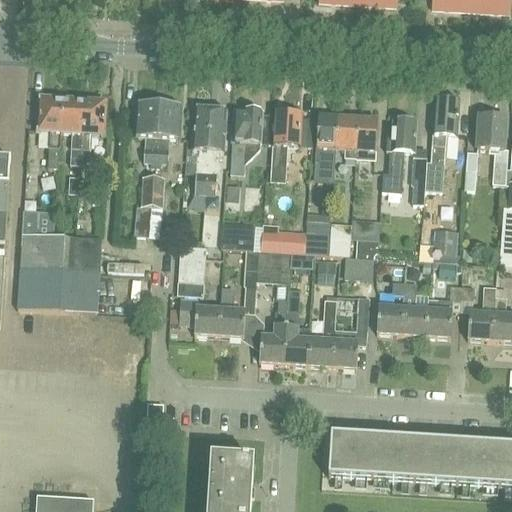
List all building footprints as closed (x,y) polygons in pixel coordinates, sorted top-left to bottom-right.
[(358,0),(358,7),(397,10),(397,0),(358,0)] [(471,15),(471,0),(432,0),(432,12),(471,15)] [(510,0),(471,0),(471,15),(510,17),(510,0)] [(439,101),(438,104),(435,103),(434,123),(430,167),(427,167),(425,188),(424,197),(442,198),(445,168),(447,139),(457,140),(458,125),(459,105),(454,105),(454,102),(452,100),(441,99),(439,101)] [(62,105),(53,104),(54,101),(44,101),(44,104),(40,103),(38,135),(50,136),(48,172),(59,172),(60,136),(62,105)] [(84,106),(75,105),(75,102),(65,102),(65,105),(62,105),(60,136),(72,137),(71,153),(70,169),(80,170),(84,106)] [(106,107),(101,107),(101,104),(92,103),(91,106),(84,106),(80,170),(90,170),(91,154),(92,138),(104,139),(106,107)] [(159,110),(150,110),(150,108),(142,107),(141,109),(137,109),(135,141),(146,141),(144,167),(151,167),(151,172),(155,172),(159,110)] [(182,111),(178,111),(176,109),(170,109),(168,111),(159,110),(155,172),(160,172),(161,167),(168,168),(169,143),(180,143),(182,111)] [(204,199),(210,113),(194,112),(192,153),(200,153),(199,159),(197,159),(196,177),(195,199),(204,199)] [(224,155),(226,114),(210,113),(204,199),(215,200),(216,178),(218,179),(219,155),(224,155)] [(262,116),(258,116),(256,113),(250,113),(248,115),(234,114),(233,146),(231,179),(244,180),(245,161),(250,162),(260,153),(260,148),(262,116)] [(290,115),(288,118),(274,117),(272,149),(273,149),(270,186),(281,186),(286,187),(288,158),(289,151),(289,150),(300,150),(312,151),(314,122),(302,121),(302,119),(299,118),(296,116),(290,115)] [(336,153),(338,121),(318,120),(315,170),(335,171),(336,153)] [(503,153),(504,142),(506,122),(479,120),(476,152),(495,153),(492,188),(505,189),(507,176),(508,154),(503,153)] [(356,162),(358,122),(338,121),(336,153),(345,153),(345,161),(356,162)] [(416,126),(415,126),(415,124),(413,122),(406,121),(403,123),(403,125),(393,124),(392,138),(388,137),(387,154),(390,154),(388,178),(382,178),(381,196),(402,197),(404,155),(414,156),(416,126)] [(358,122),(356,162),(375,163),(378,123),(358,122)] [(478,157),(467,156),(465,194),(475,195),(478,157)] [(4,273),(3,273),(10,169),(0,168),(0,331),(1,332),(4,273)] [(88,198),(90,170),(80,170),(79,182),(78,198),(88,198)] [(78,198),(79,182),(70,181),(69,197),(78,198)] [(133,239),(149,241),(152,211),(153,181),(143,181),(141,211),(136,210),(133,239)] [(153,181),(152,211),(162,212),(164,182),(153,181)] [(511,186),(510,186),(510,189),(508,212),(504,212),(501,245),(511,246),(511,186)] [(412,187),(411,208),(423,209),(424,197),(425,188),(412,187)] [(204,210),(205,200),(194,199),(192,204),(188,210),(188,211),(195,212),(195,214),(198,214),(204,215),(204,210)] [(23,215),(22,239),(53,240),(55,217),(23,215)] [(262,231),(256,230),(223,228),(222,252),(248,254),(258,255),(260,255),(262,231)] [(329,259),(350,261),(352,229),(331,228),(329,259)] [(260,255),(291,257),(304,258),(305,238),(277,236),(277,232),(262,231),(260,255)] [(432,265),(459,267),(461,238),(434,236),(432,265)] [(328,240),(306,238),(305,255),(327,256),(328,240)] [(70,277),(100,278),(102,244),(22,239),(20,274),(70,277)] [(357,243),(356,262),(375,263),(376,243),(357,243)] [(180,250),(180,261),(206,263),(206,252),(180,250)] [(257,275),(258,255),(248,254),(244,314),(232,314),(234,294),(222,293),(220,313),(219,340),(244,342),(245,319),(254,320),(257,286),(257,275)] [(291,257),(260,255),(258,255),(257,275),(257,286),(289,288),(291,257)] [(180,261),(179,274),(205,276),(206,263),(180,261)] [(344,283),(373,285),(374,264),(345,262),(344,283)] [(319,264),(317,281),(335,282),(336,265),(319,264)] [(440,268),(439,279),(454,280),(455,269),(440,268)] [(98,318),(100,278),(70,277),(20,274),(18,313),(98,318)] [(204,288),(205,276),(179,274),(178,287),(204,288)] [(203,301),(204,288),(178,287),(177,299),(203,301)] [(404,302),(405,288),(393,287),(392,301),(404,302)] [(427,313),(415,312),(417,289),(405,288),(404,302),(403,311),(401,339),(425,341),(427,313)] [(427,313),(425,341),(450,342),(451,316),(461,317),(461,304),(462,292),(452,291),(451,305),(427,304),(427,313)] [(494,301),(495,301),(495,292),(484,291),(482,317),(473,316),(469,316),(469,317),(467,343),(492,345),(494,301)] [(473,305),(474,293),(462,292),(461,304),(473,305)] [(309,370),(310,342),(311,332),(298,332),(299,317),(300,294),(289,293),(288,305),(284,368),(309,370)] [(506,301),(495,301),(494,301),(492,345),(511,345),(511,318),(505,318),(506,301)] [(220,313),(197,311),(197,305),(181,304),(180,329),(195,330),(194,339),(219,340),(220,313)] [(284,368),(288,305),(279,304),(278,315),(276,315),(274,340),(261,339),(259,367),(284,368)] [(334,344),(335,334),(337,305),(326,304),(323,343),(310,342),(309,370),(333,372),(334,344)] [(401,339),(403,311),(379,310),(377,337),(401,339)] [(334,344),(333,372),(356,373),(357,373),(357,369),(359,350),(367,350),(367,346),(367,342),(369,317),(358,316),(356,336),(335,334),(334,344)] [(149,408),(147,431),(161,431),(163,409),(149,408)] [(511,450),(331,440),(328,482),(511,493),(511,450)] [(208,511),(250,511),(254,465),(211,462),(208,511)] [(37,511),(92,511),(93,506),(38,503),(37,511)]
